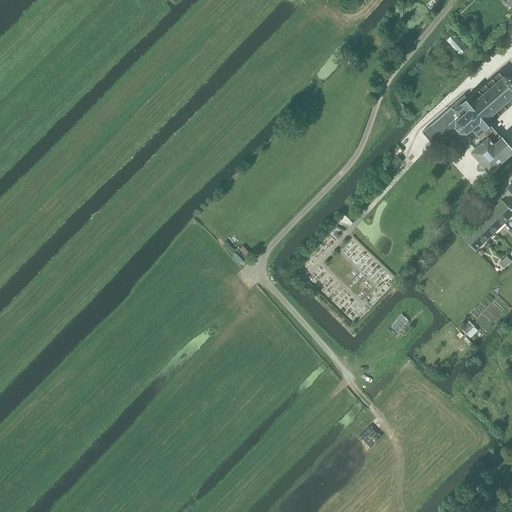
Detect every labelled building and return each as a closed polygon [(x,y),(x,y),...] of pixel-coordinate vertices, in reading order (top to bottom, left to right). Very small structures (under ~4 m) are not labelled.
[(511,8),(501,19),(505,23),(511,17),(511,8)] [(504,77),(500,73),(499,73),(499,74),(494,79),(493,78),(492,79),(493,80),(487,85),(486,84),(485,85),(486,86),(480,91),(480,90),(479,91),(479,92),(473,97),(472,95),(470,96),(471,96),(468,99),(465,96),(466,96),(465,95),(422,132),(430,142),(431,141),(436,146),(455,129),(457,129),(460,132),(460,134),(461,134),(461,133),(467,134),(467,135),(469,134),(468,133),(472,130),(483,143),(472,153),(490,173),(511,153),(511,150),(490,126),(494,123),(496,122),(494,120),(499,115),(500,116),(501,115),(500,114),(506,109),(507,110),(508,109),(507,108),(511,104),(511,75),(510,78),(509,77),(508,76),(507,76),(505,77),(504,76),(504,77)] [(397,156),(386,168),(392,174),(403,161),(397,156)] [(511,210),(502,201),(493,210),(505,223),(511,215),(511,210)] [(493,210),(483,219),(495,232),(505,223),(493,210)] [(483,219),(473,229),(486,241),(495,232),(483,219)] [(486,241),(473,229),(464,238),(476,251),(486,241)] [(507,256),(503,259),(508,264),(511,261),(507,256)] [(508,264),(503,259),(499,263),(504,268),(508,264)] [(402,313),(388,329),(396,336),(409,320),(402,313)] [(472,328),(466,322),(462,327),(468,332),(472,328)] [(478,330),(474,326),(467,334),(470,338),(478,330)] [(495,363),(478,379),(489,389),(492,386),(496,391),(506,381),(501,377),(505,373),(495,363)] [(506,393),(494,404),(497,408),(496,408),(506,419),(511,412),(511,392),(509,396),(506,393)] [(511,458),(511,457),(499,469),(503,474),(508,470),(511,474),(511,458)] [(503,474),(494,483),(505,495),(511,487),(511,474),(508,470),(503,474)]
